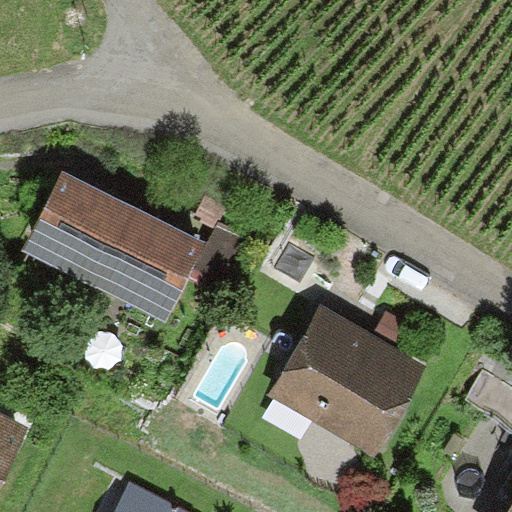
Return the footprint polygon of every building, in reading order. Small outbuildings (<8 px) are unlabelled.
[(201,234),(56,157),(16,232),(161,308),(201,234)] [(373,446),(422,354),(314,296),(265,389),(373,446)] [(0,465),(21,422),(0,411),(0,465)] [(511,511),(511,480),(492,511),(511,511)] [(127,485),(119,511),(199,511),(201,507),(127,485)]
